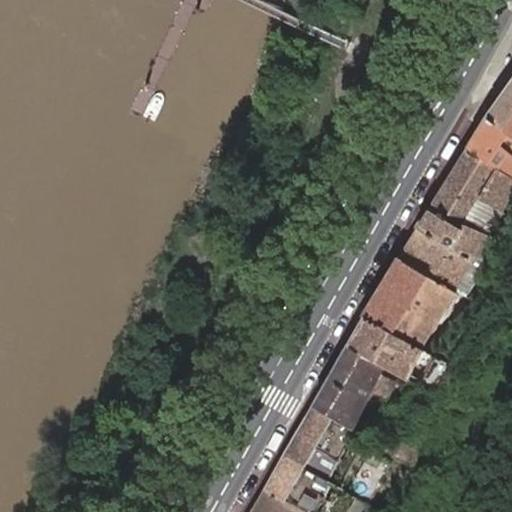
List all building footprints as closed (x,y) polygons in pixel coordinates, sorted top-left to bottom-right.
[(511,81),(490,115),(511,130),(511,81)] [(511,172),(511,130),(490,115),(470,148),(511,172)] [(511,172),(470,148),(432,211),(488,243),(511,202),(511,172)] [(432,211),(420,229),(475,264),(488,243),(432,211)] [(475,264),(420,229),(403,259),(460,289),(475,264)] [(369,317),(426,344),(460,289),(403,259),(369,317)] [(426,344),(369,317),(350,349),(403,381),(426,344)] [(382,415),(403,381),(350,349),(312,410),(350,433),(367,405),(382,415)] [(417,383),(434,391),(448,363),(432,355),(417,383)] [(333,496),(358,511),(390,458),(350,433),(312,410),(278,464),(333,496)] [(378,422),(371,418),(363,431),(370,436),(378,422)] [(261,490),(296,511),(322,511),(333,496),(278,464),(261,490)] [(247,511),(296,511),(261,490),(247,511)]
